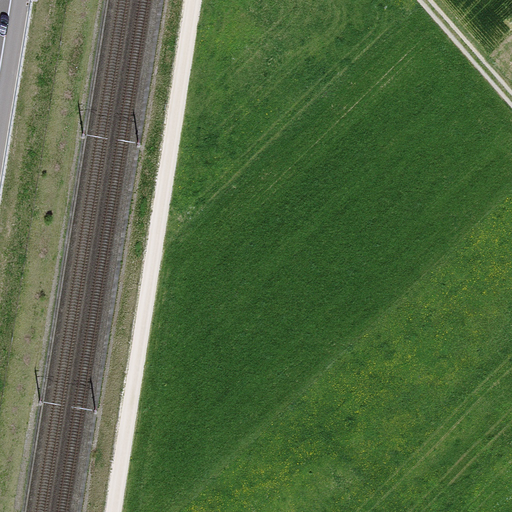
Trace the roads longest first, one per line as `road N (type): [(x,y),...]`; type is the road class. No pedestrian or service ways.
road 1 (track): [(114,511),(192,0)]
road 2 (track): [(425,0),(511,97)]
